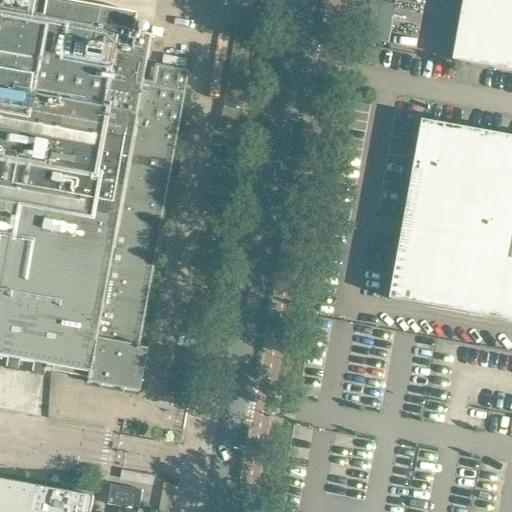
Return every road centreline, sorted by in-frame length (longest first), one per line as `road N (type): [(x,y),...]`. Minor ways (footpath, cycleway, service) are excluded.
road 1 (tertiary): [(214,511),(304,0)]
road 2 (unknown): [(227,0),(158,424)]
road 3 (unknown): [(158,424),(0,397)]
